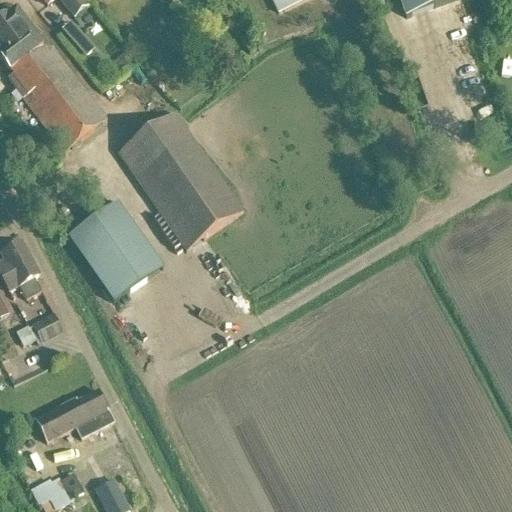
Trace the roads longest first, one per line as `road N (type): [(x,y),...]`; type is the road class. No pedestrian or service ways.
road 1 (unclassified): [(164,377),(511,179)]
road 2 (residential): [(0,186),(166,511)]
road 3 (track): [(164,377),(156,392),(210,511)]
